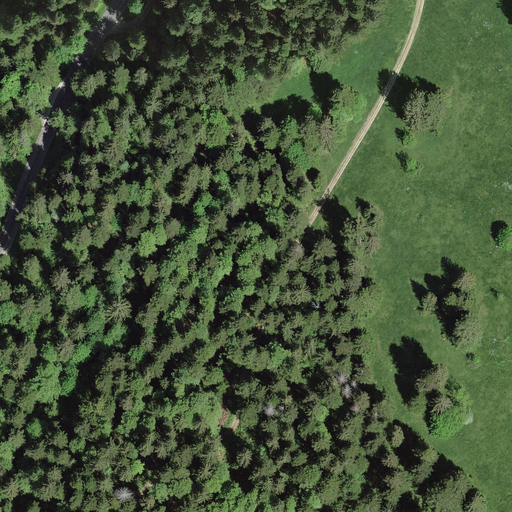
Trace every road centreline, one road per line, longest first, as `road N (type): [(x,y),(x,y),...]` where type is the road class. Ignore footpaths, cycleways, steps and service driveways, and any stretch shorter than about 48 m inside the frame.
road 1 (track): [(421,0),(396,71),(271,290),(232,429),(184,453),(125,511)]
road 2 (tertiary): [(122,0),(71,81),(0,251)]
